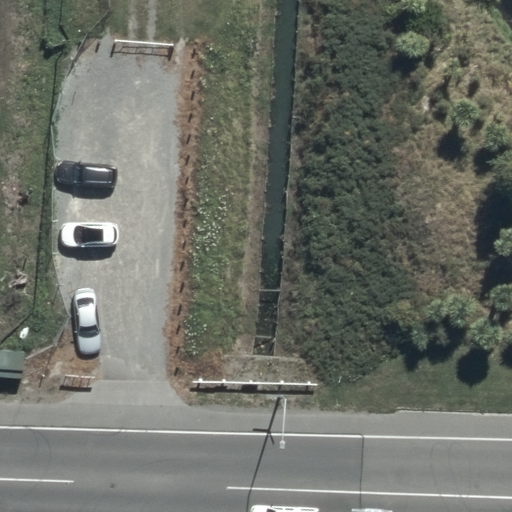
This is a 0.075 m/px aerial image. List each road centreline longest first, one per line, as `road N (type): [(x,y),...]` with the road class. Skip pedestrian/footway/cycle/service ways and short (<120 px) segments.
road 1 (track): [(149,0),(149,486)]
road 2 (tertiary): [(511,496),(149,486)]
road 3 (tertiary): [(149,486),(0,479)]
